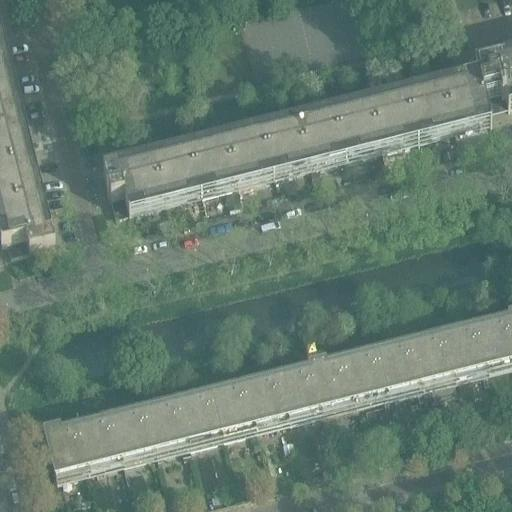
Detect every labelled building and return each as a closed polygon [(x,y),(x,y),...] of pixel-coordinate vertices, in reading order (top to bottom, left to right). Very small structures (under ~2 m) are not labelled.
[(0,238),(3,251),(1,251),(1,253),(7,251),(11,264),(29,260),(55,253),(52,239),(51,239),(0,34),(0,238)] [(475,71),(479,88),(119,179),(117,173),(103,176),(111,208),(116,226),(129,223),(129,224),(130,223),(129,216),(142,212),(143,217),(187,206),(185,201),(214,194),(216,199),(259,188),(258,183),(272,180),(287,176),(288,181),(331,170),(330,165),(345,162),(359,158),(360,163),(403,152),(402,147),(431,140),(432,145),(475,134),(474,129),(488,126),(490,133),(491,133),(488,117),(507,112),(508,117),(509,116),(509,114),(511,113),(511,61),(496,66),(496,65),(475,71)] [(451,155),(441,157),(444,166),(453,163),(451,155)] [(380,163),(372,165),(375,178),(384,176),(380,163)] [(237,197),(225,200),(229,215),(241,212),(237,197)] [(309,373),(311,378),(45,445),(55,486),(511,371),(511,327),(344,370),(343,364),(324,369),(322,368),(320,367),(318,367),(315,368),(314,360),(306,362),(309,373)] [(373,415),(366,417),(368,428),(376,426),(373,415)] [(292,447),(283,449),(285,459),(294,457),(292,447)] [(330,476),(322,478),(325,487),(332,485),(330,476)] [(223,500),(211,502),(213,509),(225,506),(223,500)]
